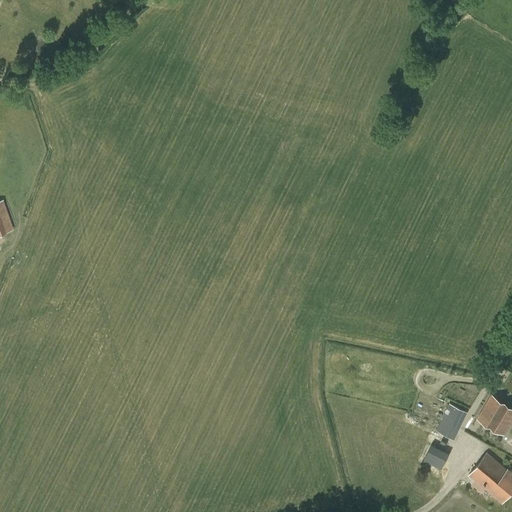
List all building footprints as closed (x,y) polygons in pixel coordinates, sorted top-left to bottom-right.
[(12,230),(5,207),(2,200),(1,200),(0,200),(0,234),(7,232),(12,230)] [(511,406),(492,395),(477,419),(503,435),(511,419),(511,406)] [(436,431),(454,439),(468,411),(449,403),(436,431)] [(387,445),(440,470),(451,447),(398,422),(387,445)] [(486,453),(469,474),(502,502),(511,489),(511,472),(510,471),(509,472),(486,453)]
